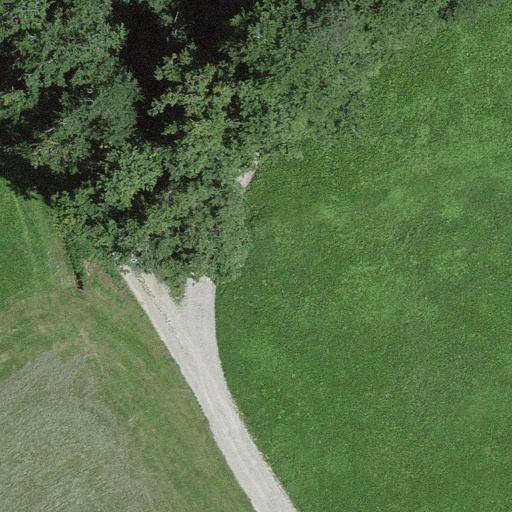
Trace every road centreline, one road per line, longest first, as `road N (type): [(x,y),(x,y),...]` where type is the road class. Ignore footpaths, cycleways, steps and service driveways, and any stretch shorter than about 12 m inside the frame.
road 1 (track): [(294,511),(197,349),(130,265),(58,118),(15,0)]
road 2 (track): [(397,0),(259,131),(225,179),(197,266),(197,349)]
